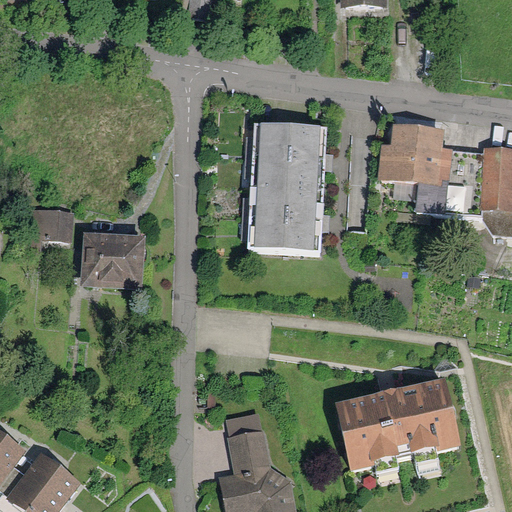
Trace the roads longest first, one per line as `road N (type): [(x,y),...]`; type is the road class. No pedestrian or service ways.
road 1 (residential): [(193,67),(186,114),(186,511)]
road 2 (residential): [(511,110),(193,67)]
road 3 (residential): [(193,67),(0,39)]
